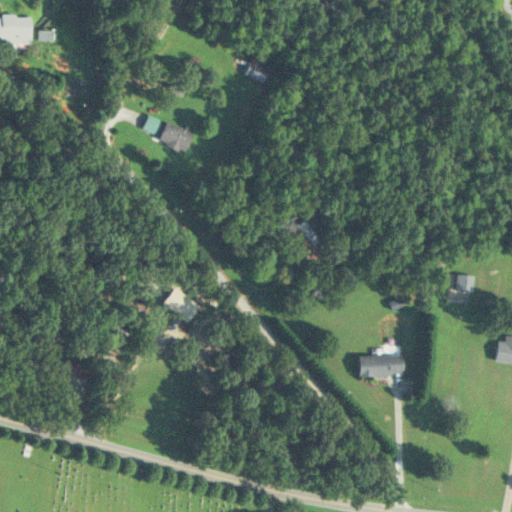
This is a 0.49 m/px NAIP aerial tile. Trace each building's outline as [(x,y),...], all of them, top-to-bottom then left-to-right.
[(28,15),(0,14),(0,35),(28,35),(28,15)] [(243,74),(263,81),(270,61),(250,54),(243,74)] [(182,151),(191,133),(165,120),(156,139),(182,151)] [(316,246),(322,238),(300,220),(293,227),(316,246)] [(471,289),(471,274),(454,274),(454,289),(471,289)] [(26,337),(59,350),(67,333),(44,323),(41,330),(31,326),(26,337)] [(511,362),(511,335),(498,333),(495,360),(511,362)] [(402,374),(402,354),(356,354),(356,374),(402,374)] [(88,380),(95,367),(76,356),(69,369),(88,380)]
